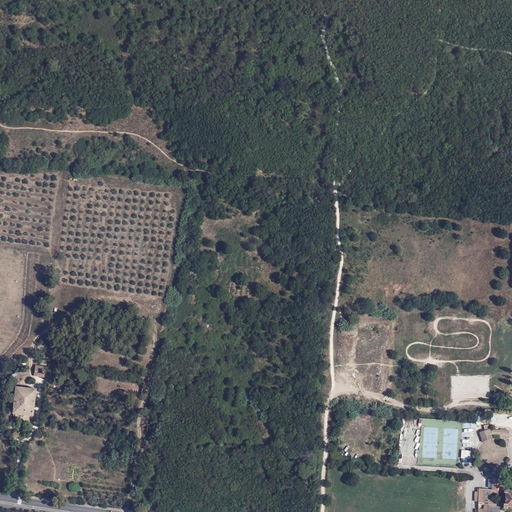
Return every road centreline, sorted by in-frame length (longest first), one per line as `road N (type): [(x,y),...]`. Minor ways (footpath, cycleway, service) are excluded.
road 1 (track): [(25,373),(33,341),(87,296),(150,306),(155,346),(127,511)]
road 2 (track): [(333,390),(337,182)]
